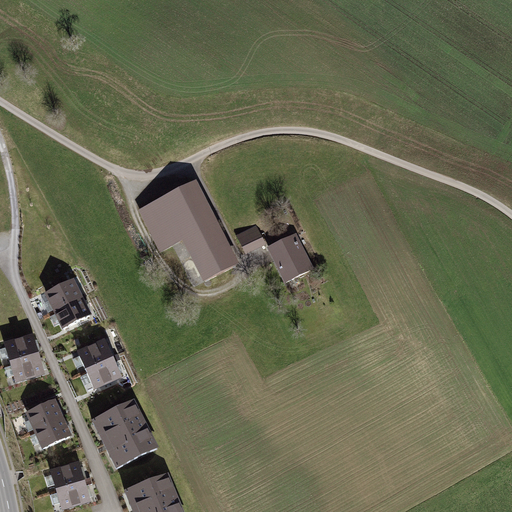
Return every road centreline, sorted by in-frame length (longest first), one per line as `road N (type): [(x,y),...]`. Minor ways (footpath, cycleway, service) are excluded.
road 1 (residential): [(119,511),(10,269),(14,197),(0,137)]
road 2 (track): [(511,215),(331,135),(277,130),(209,151)]
